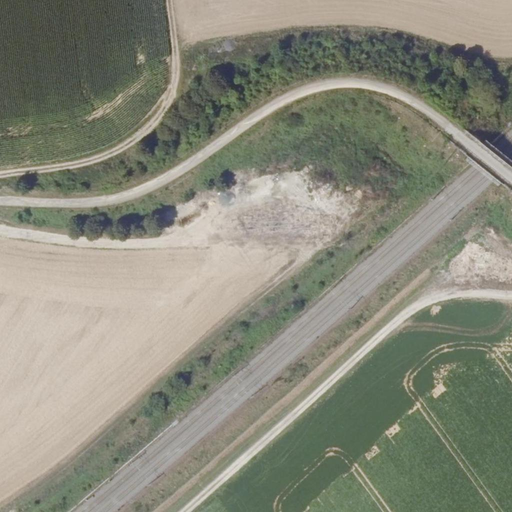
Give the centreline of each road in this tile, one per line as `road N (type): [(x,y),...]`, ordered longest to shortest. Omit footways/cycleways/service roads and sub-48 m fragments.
road 1 (track): [(0,201),(82,202),(142,191),(289,99),(350,83),(426,107),(511,177)]
road 2 (track): [(511,297),(456,294),(422,304),(188,511)]
road 3 (track): [(170,0),(175,96),(150,130),(84,163),(0,175)]
road 4 (track): [(0,230),(98,244),(171,243),(262,218)]
